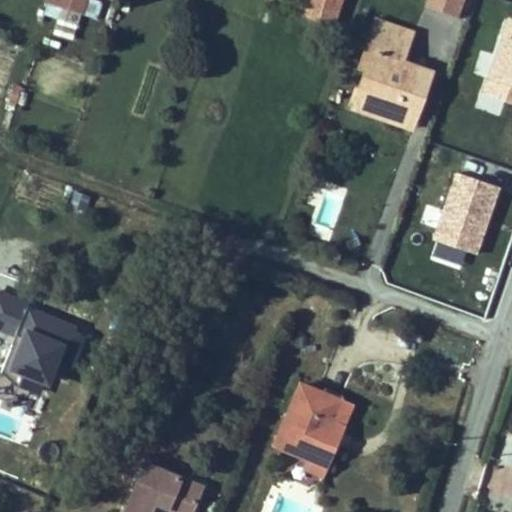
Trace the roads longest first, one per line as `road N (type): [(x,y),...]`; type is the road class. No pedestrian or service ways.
road 1 (unknown): [(490,351),(376,288),(366,269),(446,18)]
road 2 (residential): [(511,286),(445,511)]
